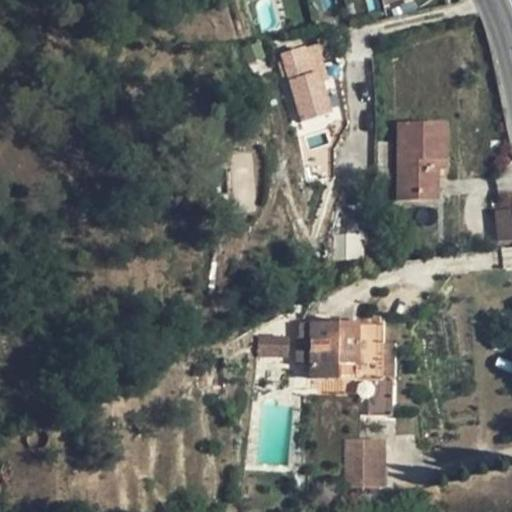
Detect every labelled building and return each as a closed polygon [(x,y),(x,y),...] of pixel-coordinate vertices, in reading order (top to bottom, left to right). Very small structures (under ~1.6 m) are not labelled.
[(280,56),(288,81),(310,75),(303,49),(280,56)] [(396,124),(395,201),(437,201),(437,170),(437,161),(445,161),(445,124),(396,124)] [(376,168),(391,168),(391,142),(376,143),(376,168)] [(445,170),(445,161),(437,161),(437,170),(445,170)] [(391,168),(376,168),(375,185),(391,185),(391,168)] [(511,209),(495,211),(497,240),(511,239),(511,209)] [(350,215),(350,230),(366,230),(366,215),(350,215)] [(350,230),(349,255),(366,255),(366,230),(350,230)] [(357,324),(308,324),(298,324),(298,339),(308,339),(308,365),(308,380),(367,381),(366,415),(390,416),(390,379),(380,379),(380,343),(380,316),(373,316),(367,324),(357,324)] [(289,337),(259,336),(258,356),(287,358),(289,337)] [(308,339),(298,339),(296,339),(296,365),(308,365),(308,339)] [(380,379),(390,379),(392,379),(393,343),(380,343),(380,379)] [(345,440),(344,489),(384,489),(384,441),(345,440)]
